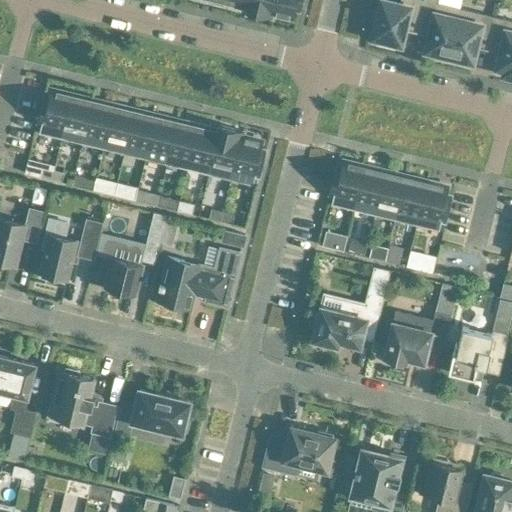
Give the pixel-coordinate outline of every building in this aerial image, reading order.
[(250,0),(248,8),(247,13),(271,18),(272,14),(273,14),(276,0),(250,0)] [(300,11),(302,0),(276,0),(273,14),(293,19),(295,10),(300,11)] [(407,23),(418,26),(424,0),(400,0),(400,3),(386,0),(381,0),(372,38),(377,39),(376,44),(395,48),(396,44),(401,45),(407,23)] [(438,0),(424,0),(418,26),(430,29),(425,51),(433,53),(432,58),(448,61),(461,8),(438,3),(438,0)] [(478,40),(490,43),(496,17),(461,8),(448,61),(463,65),(464,61),(473,63),(478,40)] [(511,20),(496,17),(490,43),(501,46),(496,68),(504,70),(503,75),(511,77),(511,20)] [(40,132),(62,138),(73,92),(61,89),(60,91),(51,89),(48,98),(44,97),(38,122),(42,123),(40,132)] [(85,95),(73,92),(62,138),(83,143),(93,99),(85,97),(85,95)] [(102,101),(93,99),(83,143),(104,148),(115,103),(102,100),(102,101)] [(127,106),(115,103),(104,148),(125,153),(135,109),(127,107),(127,106)] [(144,112),(135,109),(125,153),(146,158),(157,113),(144,110),(144,112)] [(169,116),(157,113),(146,158),(167,163),(177,120),(169,118),(169,116)] [(186,122),(177,120),(167,163),(188,168),(199,123),(186,120),(186,122)] [(211,126),(199,123),(188,168),(209,173),(221,125),(220,125),(218,130),(211,128),(211,126)] [(244,131),(221,125),(209,173),(232,179),(242,136),(244,131)] [(263,141),(242,136),(232,179),(253,184),(255,175),(260,176),(266,151),(261,150),(263,141)] [(336,168),(330,193),(334,194),(332,204),(354,209),(365,165),(343,160),(340,169),(336,168)] [(354,209),(375,214),(386,169),(374,166),(373,168),(365,165),(354,209)] [(43,167),(40,177),(51,179),(53,170),(43,167)] [(398,172),(386,169),(375,214),(396,219),(406,176),(398,174),(398,172)] [(64,172),(53,170),(51,179),(62,182),(64,172)] [(76,173),(73,185),(86,188),(89,177),(76,173)] [(396,219),(417,224),(428,179),(416,176),(415,178),(406,176),(396,219)] [(94,190),(115,195),(117,184),(96,179),(94,190)] [(440,182),(428,179),(417,224),(439,230),(441,220),(446,222),(452,197),(447,196),(449,186),(440,184),(440,182)] [(117,184),(115,195),(136,200),(138,190),(117,184)] [(138,190),(136,200),(146,203),(149,193),(138,190)] [(171,198),(159,195),(157,205),(168,208),(171,198)] [(90,200),(88,208),(98,210),(100,203),(90,200)] [(180,201),(178,210),(192,214),(195,204),(180,201)] [(5,264),(15,266),(22,239),(37,243),(45,211),(29,207),(25,223),(0,216),(0,265),(2,266),(5,264)] [(222,221),(224,211),(214,209),(212,219),(222,221)] [(232,224),(235,214),(224,211),(222,221),(232,224)] [(154,212),(142,260),(156,264),(167,215),(154,212)] [(46,249),(40,272),(42,273),(42,277),(54,280),(55,276),(67,279),(74,253),(79,254),(93,258),(102,223),(87,220),(82,242),(77,241),(77,240),(65,237),(69,222),(49,217),(42,248),(46,249)] [(245,234),(225,229),(223,240),(243,245),(245,234)] [(332,232),(329,245),(344,249),(347,236),(332,232)] [(356,239),(353,251),(365,254),(368,242),(356,239)] [(373,244),(370,257),(386,261),(389,247),(373,244)] [(389,247),(386,261),(397,264),(401,248),(389,245),(389,247)] [(160,287),(157,301),(161,302),(161,304),(174,307),(174,305),(191,309),(195,294),(207,296),(206,301),(228,306),(241,253),(221,248),(216,268),(168,256),(161,283),(160,283),(159,287),(160,287)] [(426,256),(423,270),(433,272),(436,258),(426,256)] [(113,257),(105,288),(135,296),(143,265),(113,257)] [(325,294),(322,307),(321,307),(320,312),(317,311),(313,326),(317,327),(314,339),(318,340),(318,344),(332,347),(333,344),(338,345),(339,340),(359,346),(362,336),(372,339),(373,339),(390,270),(375,266),(366,304),(325,294)] [(511,286),(503,284),(500,296),(511,299),(511,298),(511,286)] [(385,357),(388,358),(387,362),(402,366),(403,361),(407,362),(407,359),(424,363),(429,343),(444,347),(451,316),(435,312),(433,320),(396,310),(393,324),(388,323),(385,336),(389,337),(385,357)] [(458,344),(457,343),(457,342),(456,342),(448,372),(474,379),(477,365),(486,367),(487,363),(501,367),(509,334),(493,330),(492,333),(463,326),(458,344)] [(0,355),(0,391),(15,395),(12,408),(17,409),(12,431),(31,436),(37,412),(25,409),(27,398),(28,398),(36,364),(0,355)] [(91,395),(95,378),(78,374),(79,371),(66,368),(65,371),(60,370),(49,414),(84,423),(84,422),(94,424),(93,431),(110,435),(117,406),(101,402),(101,400),(94,398),(95,396),(91,395)] [(182,434),(183,430),(187,431),(190,417),(187,416),(190,402),(174,398),(175,396),(169,394),(168,396),(161,395),(162,392),(156,391),(155,393),(139,389),(136,404),(122,401),(115,431),(130,434),(133,422),(182,434)] [(288,438),(270,434),(263,466),(296,474),(299,461),(319,466),(317,472),(330,475),(334,460),(330,459),(335,437),(333,437),(334,433),(318,429),(317,433),(291,426),(288,438)] [(352,494),(351,495),(353,495),(352,498),(372,503),(373,500),(385,503),(383,511),(402,511),(407,496),(393,493),(395,483),(397,483),(400,474),(398,473),(399,467),(402,467),(405,456),(388,452),(387,456),(362,450),(358,469),(356,469),(354,475),(356,475),(354,482),(352,494)] [(421,493),(439,498),(435,511),(465,511),(472,483),(459,480),(462,468),(447,465),(447,461),(434,458),(433,461),(429,460),(421,493)] [(25,468),(14,465),(12,475),(22,478),(25,468)] [(35,470),(25,468),(22,478),(32,480),(35,470)] [(263,472),(259,490),(271,493),(275,475),(263,472)] [(511,511),(511,508),(511,497),(510,497),(511,489),(511,480),(503,478),(502,475),(492,472),(489,475),(485,474),(475,511),(511,511)] [(47,473),(44,487),(65,492),(66,489),(69,479),(59,476),(47,473)] [(181,498),(185,478),(174,476),(169,495),(181,498)] [(91,484),(69,479),(66,489),(65,492),(88,498),(91,484)] [(352,494),(354,482),(347,480),(344,492),(352,494)] [(91,484),(88,498),(110,503),(111,499),(113,489),(103,487),(91,484)] [(124,492),(113,489),(111,499),(121,502),(124,492)] [(172,511),(175,504),(146,498),(142,511),(172,511)] [(0,511),(13,511),(15,506),(0,502),(0,511)]
